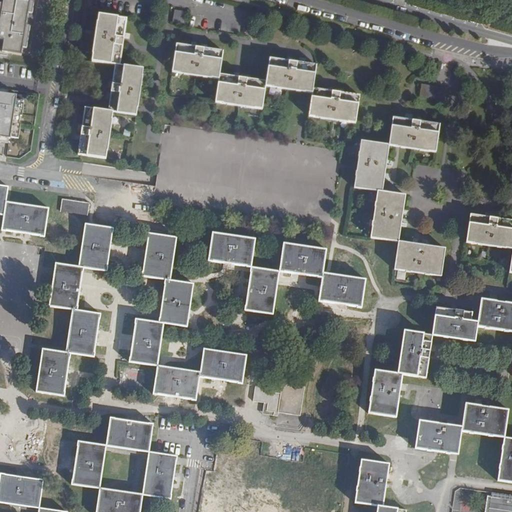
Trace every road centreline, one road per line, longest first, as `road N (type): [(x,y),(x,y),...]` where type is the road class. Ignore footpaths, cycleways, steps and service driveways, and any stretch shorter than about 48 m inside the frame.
road 1 (residential): [(0,170),(44,177),(74,0)]
road 2 (secondary): [(305,0),(511,51)]
road 3 (secondary): [(511,40),(368,0)]
